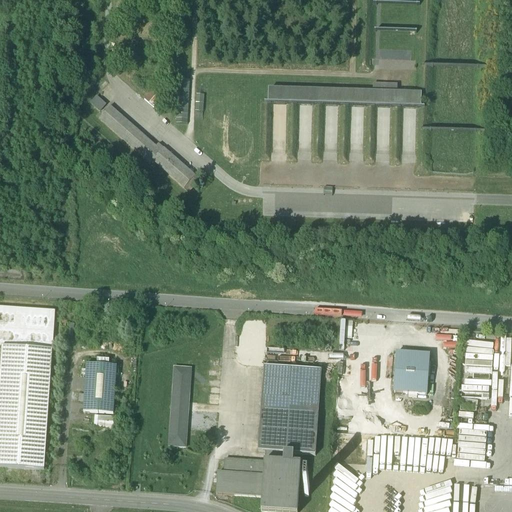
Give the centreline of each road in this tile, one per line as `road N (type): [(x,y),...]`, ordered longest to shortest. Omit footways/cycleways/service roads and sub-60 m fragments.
road 1 (residential): [(511,323),(0,288)]
road 2 (residential): [(0,494),(216,511)]
